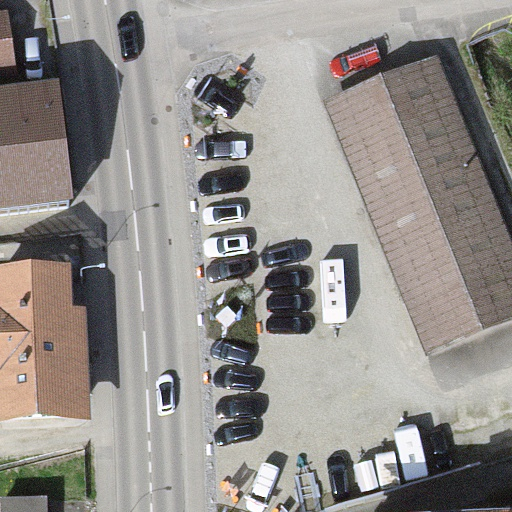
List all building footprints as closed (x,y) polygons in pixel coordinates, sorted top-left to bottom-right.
[(0,14),(0,86),(13,85),(5,14),(0,14)] [(427,349),(511,314),(511,266),(434,76),(332,118),(427,349)] [(0,104),(0,218),(70,214),(67,163),(55,164),(52,102),(0,104)] [(0,432),(73,432),(86,432),(86,316),(72,316),(72,276),(0,275),(0,432)] [(48,511),(49,501),(0,499),(0,511),(48,511)]
